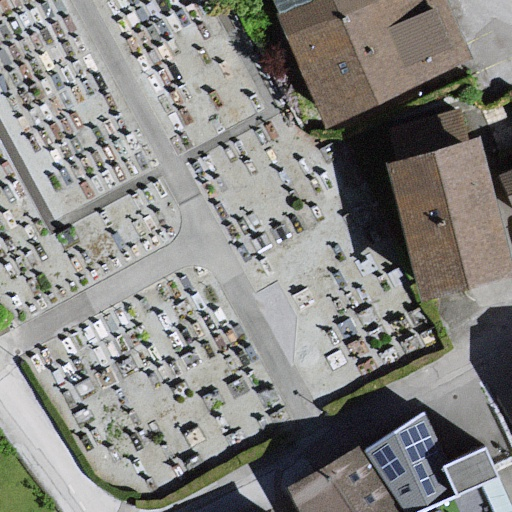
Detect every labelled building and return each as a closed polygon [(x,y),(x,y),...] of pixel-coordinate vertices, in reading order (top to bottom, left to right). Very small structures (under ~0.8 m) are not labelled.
[(402,0),(276,0),(326,122),(468,58),(442,0),(405,0),(403,1),(402,0)] [(479,136),(387,161),(424,295),(511,270),(511,252),(491,178),(479,136)] [(511,168),(491,178),(511,216),(511,168)] [(418,417),(362,449),(403,511),(511,511),(511,510),(484,444),(440,464),(418,417)] [(403,511),(362,449),(290,488),(301,511),(403,511)]
